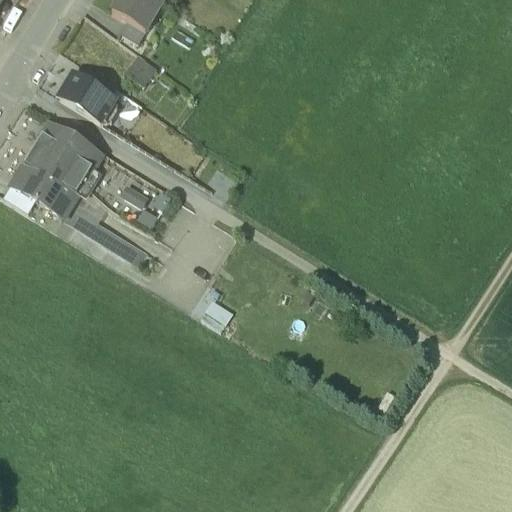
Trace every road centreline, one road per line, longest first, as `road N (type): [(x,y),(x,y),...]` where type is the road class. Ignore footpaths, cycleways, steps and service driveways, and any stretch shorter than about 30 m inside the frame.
road 1 (track): [(511,396),(10,89)]
road 2 (track): [(353,511),(511,265)]
road 3 (tertiary): [(57,0),(0,106)]
